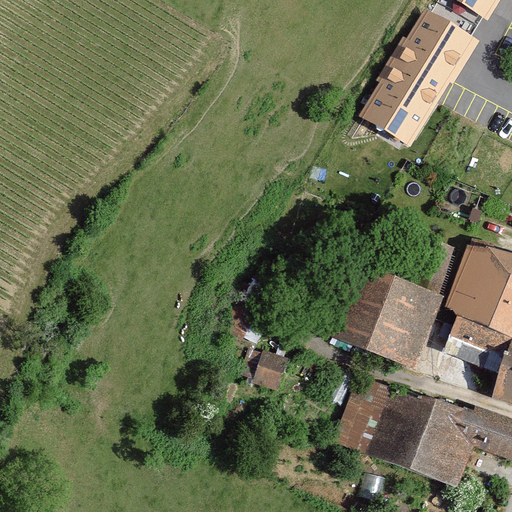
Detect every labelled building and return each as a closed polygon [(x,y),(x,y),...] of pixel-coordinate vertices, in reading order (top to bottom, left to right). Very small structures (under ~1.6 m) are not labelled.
[(495,0),(462,0),(487,14),(495,0)] [(473,34),(425,5),(362,111),(410,140),(473,34)] [(443,303),(466,252),(425,236),(407,281),(365,264),(335,336),(417,370),(443,303)] [(469,244),(466,252),(443,303),(511,330),(511,251),(497,245),(469,244)] [(449,338),(506,361),(492,398),(511,405),(511,335),(459,314),(449,338)] [(281,394),(295,360),(266,348),(252,381),(281,394)] [(369,456),(393,385),(358,373),(335,445),(369,456)] [(511,457),(511,421),(393,385),(369,456),(452,483),(465,443),(511,457)]
